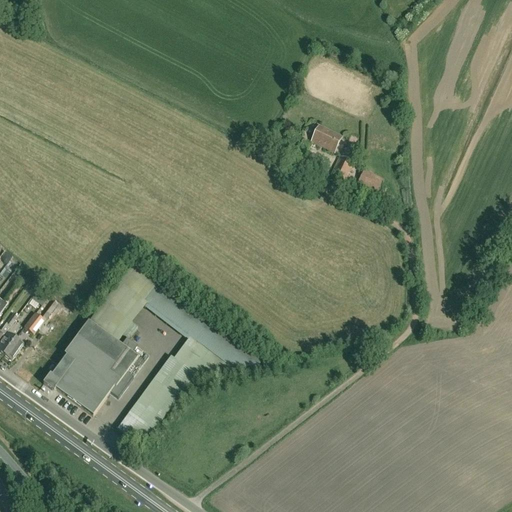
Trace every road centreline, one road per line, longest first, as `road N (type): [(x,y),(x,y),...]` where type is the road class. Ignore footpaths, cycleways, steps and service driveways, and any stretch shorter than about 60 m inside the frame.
road 1 (unclassified): [(193,511),(0,370)]
road 2 (primary): [(163,511),(0,391)]
